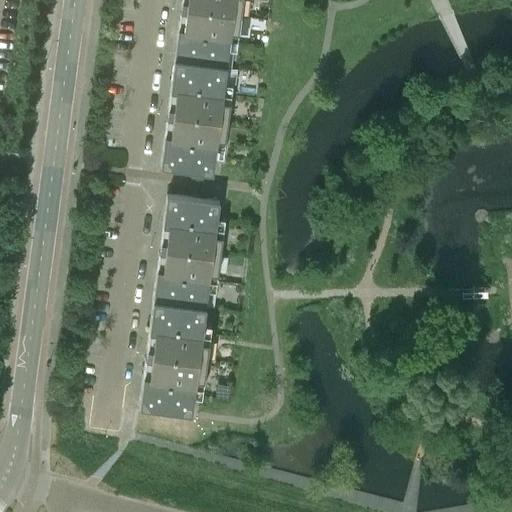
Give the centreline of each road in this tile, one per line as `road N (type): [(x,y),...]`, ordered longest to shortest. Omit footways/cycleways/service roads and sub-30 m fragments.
road 1 (tertiary): [(8,474),(75,0)]
road 2 (residential): [(108,412),(148,0)]
